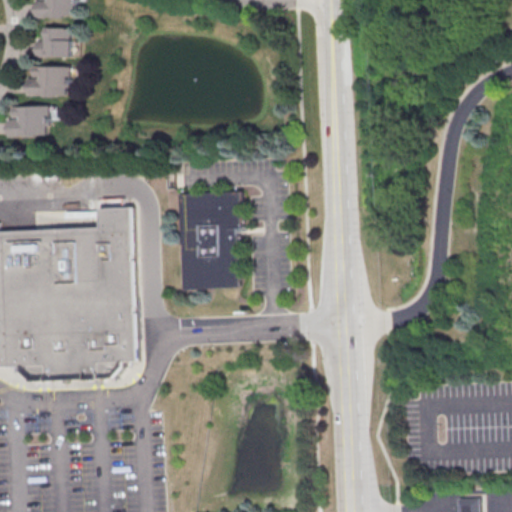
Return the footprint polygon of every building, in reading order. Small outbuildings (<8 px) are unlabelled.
[(78,0),(78,5),(74,5),(74,15),(35,16),(35,0),(78,0)] [(47,26),(73,26),(73,56),(37,56),(37,39),(47,39),(47,26)] [(68,64),(68,94),(29,94),(29,78),(41,78),(41,75),(33,75),(33,64),(68,64)] [(14,106),(51,104),(52,124),(48,124),(49,132),(10,134),(9,119),(21,119),(21,116),(15,116),(14,106)] [(186,195),(245,192),(247,229),(243,229),(246,286),(191,289),(186,195)] [(2,231),(110,227),(109,209),(141,209),(149,360),(133,361),(132,367),(124,377),(42,381),(30,372),(30,367),(2,368),(0,366),(0,224),(2,224),(2,231)] [(464,511),(464,500),(486,500),(486,511),(464,511)]
